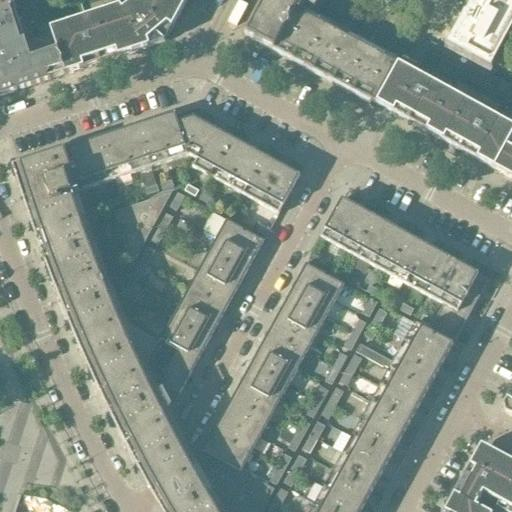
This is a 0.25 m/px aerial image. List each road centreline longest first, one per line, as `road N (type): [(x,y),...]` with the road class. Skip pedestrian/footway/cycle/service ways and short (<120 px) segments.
road 1 (residential): [(140,511),(343,145)]
road 2 (residential): [(127,511),(40,334),(0,223)]
road 3 (residential): [(0,130),(199,66)]
road 4 (residential): [(511,237),(343,145)]
road 5 (residential): [(343,145),(199,66)]
